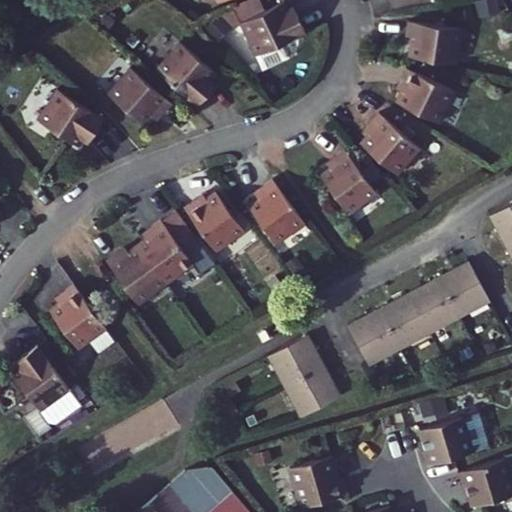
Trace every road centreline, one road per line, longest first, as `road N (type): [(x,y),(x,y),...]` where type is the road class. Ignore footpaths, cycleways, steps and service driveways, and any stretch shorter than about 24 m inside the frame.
road 1 (residential): [(0,295),(27,254),(84,200),(310,108),(341,67),(341,0)]
road 2 (residential): [(458,220),(333,297)]
